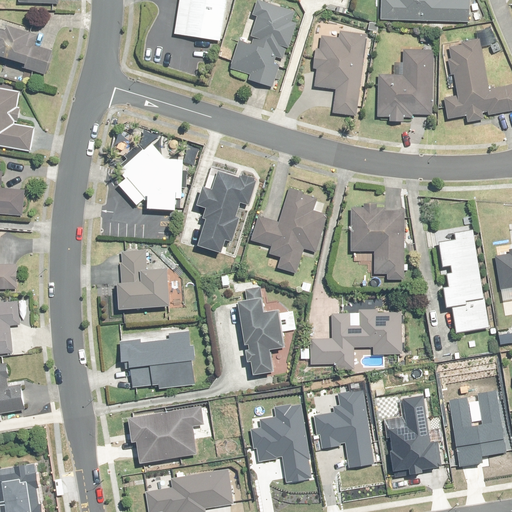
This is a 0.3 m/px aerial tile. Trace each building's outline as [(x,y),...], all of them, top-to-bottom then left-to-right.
[(225,0),(178,0),(174,34),(219,42),(225,0)] [(382,0),(382,20),(469,24),(470,0),(382,0)] [(288,47),(290,48),(298,23),(295,22),(297,13),(259,1),(254,16),(250,15),(245,29),(249,30),(245,42),(241,41),(231,69),(251,76),(249,81),(274,89),(281,66),(276,64),(278,57),(283,59),(288,47)] [(0,22),(0,56),(47,76),(56,53),(36,45),(38,38),(0,22)] [(493,27),(483,31),(493,56),(503,51),(493,27)] [(341,33),(340,39),(324,36),(322,50),(318,49),(315,69),(318,70),(316,88),(338,91),(334,113),(357,116),(368,36),(341,33)] [(511,84),(490,88),(482,40),(464,43),(464,47),(450,49),(451,59),(444,60),(447,74),(455,73),(459,97),(445,99),(449,122),(468,118),(469,124),(473,123),(474,127),(482,126),(481,122),(486,121),(485,115),(511,110),(511,84)] [(405,123),(405,118),(415,119),(415,115),(433,115),(434,52),(405,51),(405,76),(381,76),(380,118),(392,118),(392,122),(405,123)] [(35,129),(19,126),(22,110),(19,110),(22,93),(0,89),(0,147),(30,153),(35,129)] [(139,206),(146,200),(150,202),(150,209),(177,211),(178,207),(182,207),(185,160),(166,159),(153,145),(123,172),(129,178),(120,186),(139,206)] [(0,214),(23,216),(25,191),(0,189),(2,160),(0,160),(0,214)] [(256,184),(222,174),(216,191),(205,188),(199,206),(210,210),(199,246),(223,254),(228,240),(234,242),(242,218),(237,217),(242,203),(249,205),(256,184)] [(318,199),(291,191),(281,223),(261,217),(253,241),(273,247),(271,254),(283,258),(279,268),(297,274),(305,248),(316,252),(328,217),(313,212),(318,199)] [(366,204),(366,208),(353,208),(353,252),(376,252),(376,274),(389,274),(389,280),(404,281),(405,212),(387,212),(387,204),(366,204)] [(486,329),(470,232),(453,235),(455,241),(437,244),(441,268),(449,267),(450,274),(445,275),(447,288),(442,289),(445,308),(450,308),(454,334),(486,329)] [(147,252),(122,253),(123,263),(121,263),(122,283),(117,283),(119,310),(171,307),(169,270),(148,272),(147,252)] [(502,292),(511,290),(511,255),(497,258),(502,292)] [(0,263),(0,289),(19,289),(19,264),(0,263)] [(282,347),(280,333),(293,331),(290,310),(277,312),(275,305),(261,307),(259,299),(237,302),(245,362),(249,362),(251,375),(271,372),(268,349),(282,347)] [(0,303),(0,354),(14,353),(11,325),(21,324),(18,302),(0,303)] [(352,325),(352,314),(333,314),(333,339),(313,340),(313,350),(302,350),(302,360),(311,360),(311,365),(337,365),(337,370),(356,369),(355,348),(375,348),(375,355),(404,355),(403,313),(379,313),(379,310),(360,311),(360,325),(352,325)] [(196,343),(193,344),(192,328),(123,334),(126,363),(132,363),(135,391),(156,389),(156,390),(195,386),(193,362),(198,361),(196,343)] [(23,385),(11,387),(9,378),(12,378),(10,364),(0,365),(0,415),(27,412),(23,385)] [(336,413),(314,416),(319,449),(345,445),(348,467),(372,464),(362,392),(338,396),(339,404),(335,405),(336,413)] [(466,400),(449,402),(458,465),(479,462),(478,454),(504,450),(496,395),(481,397),(485,425),(470,427),(466,400)] [(426,445),(419,399),(401,402),(404,428),(383,431),(389,476),(435,469),(431,444),(426,445)] [(262,430),(252,432),(256,460),(281,457),(285,482),(310,479),(300,406),(274,410),(275,419),(261,421),(262,430)] [(204,424),(201,407),(131,419),(135,442),(139,442),(143,463),(197,454),(193,426),(204,424)] [(0,511),(44,511),(36,461),(0,467),(0,511)] [(147,492),(149,511),(208,511),(208,509),(234,505),(229,470),(172,478),(173,489),(147,492)]
